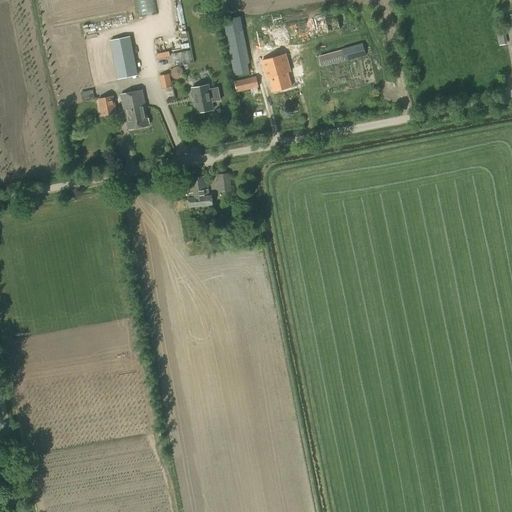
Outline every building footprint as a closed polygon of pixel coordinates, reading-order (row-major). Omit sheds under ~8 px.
[(157,0),(138,0),(142,15),(160,11),(157,0)] [(249,71),(248,65),(249,65),(241,19),(224,23),(234,78),(253,75),(252,71),(249,71)] [(117,80),(138,76),(130,36),(109,40),(117,80)] [(345,62),(366,56),(362,43),(341,49),(342,51),(315,58),(317,64),(320,63),(321,66),(344,60),(345,62)] [(157,52),(159,64),(174,61),(172,50),(157,52)] [(300,69),(293,71),(289,72),(284,56),(262,62),(266,78),(268,78),(272,93),(291,88),(289,80),(294,79),(295,79),(295,78),(302,76),(300,69)] [(171,72),(171,73),(171,74),(172,76),(172,77),(173,78),(174,78),(175,79),(177,79),(178,79),(179,79),(180,78),(181,78),(182,77),(183,76),(183,75),(183,74),(183,72),(183,71),(183,70),(182,69),(181,68),(180,67),(179,67),(178,67),(177,67),(176,67),(175,67),(174,68),(173,69),(172,70),(171,71),(171,72)] [(114,80),(112,69),(98,72),(100,83),(114,80)] [(200,78),(195,78),(196,84),(211,82),(210,71),(199,72),(200,78)] [(162,88),(172,86),(169,74),(159,76),(162,88)] [(256,76),(234,82),(237,92),(251,89),(252,93),(258,92),(257,88),(259,87),(256,76)] [(197,113),(213,109),(208,85),(192,88),(197,113)] [(83,100),(95,96),(93,88),(81,91),(83,100)] [(146,119),(145,111),(146,111),(142,91),(121,95),(124,112),(125,112),(127,123),(126,123),(127,128),(129,128),(129,130),(148,126),(147,124),(149,124),(148,119),(146,119)] [(102,116),(116,113),(113,97),(99,100),(102,116)] [(219,193),(229,191),(227,173),(217,174),(219,193)] [(209,197),(207,177),(188,180),(191,199),(188,199),(189,207),(212,205),(211,196),(209,197)] [(236,222),(256,220),(255,209),(235,212),(236,222)]
